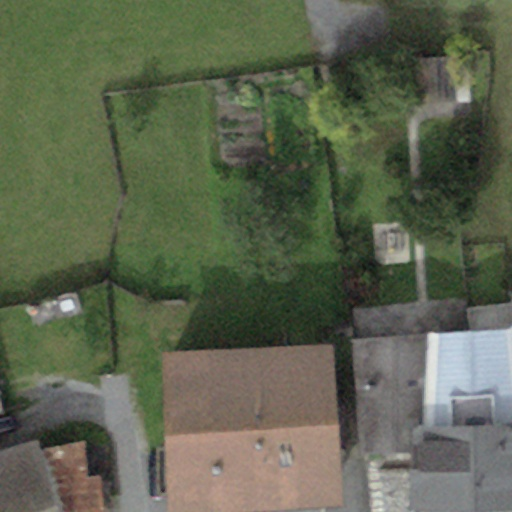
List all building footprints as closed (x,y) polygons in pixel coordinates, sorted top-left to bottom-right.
[(449,60),(416,61),(417,95),(451,94),(449,60)] [(511,329),(430,337),(422,428),(511,423),(511,329)] [(430,337),(359,343),(365,438),(420,435),(422,428),(430,337)] [(329,347),(170,356),(175,505),(330,493),(329,347)] [(511,423),(422,428),(420,435),(414,500),(447,502),(489,503),(511,500),(511,423)] [(0,455),(0,511),(99,511),(97,478),(84,479),(83,443),(33,447),(0,455)]
